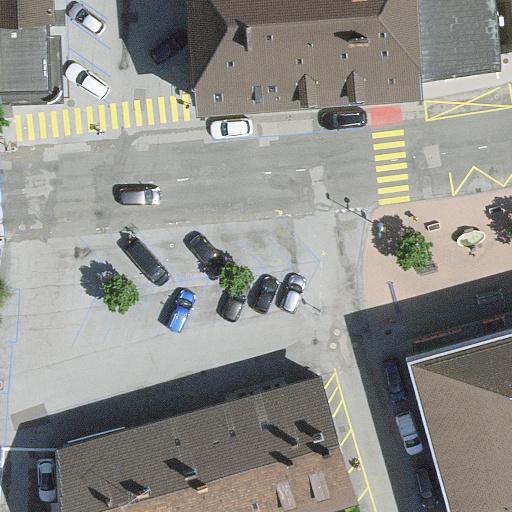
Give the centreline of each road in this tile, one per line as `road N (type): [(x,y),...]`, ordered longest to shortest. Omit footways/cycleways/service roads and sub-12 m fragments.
road 1 (residential): [(328,172),(404,511)]
road 2 (unknown): [(29,394),(361,321)]
road 3 (residential): [(35,196),(25,511)]
road 4 (tertiary): [(128,188),(328,172)]
road 5 (residential): [(113,0),(128,188)]
road 6 (tertiary): [(328,172),(511,141)]
